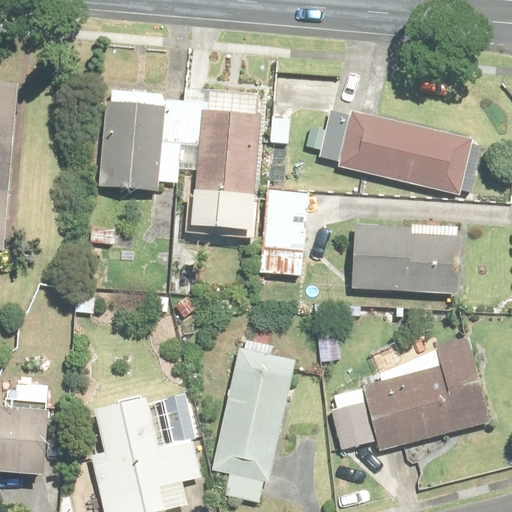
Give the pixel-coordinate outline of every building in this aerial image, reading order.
[(79,108),(70,217),(128,219),(140,113),(79,108)] [(293,112),(273,110),(271,147),(291,148),(293,112)] [(449,164),(297,130),(285,187),(436,220),(449,164)] [(229,139),(167,136),(161,252),(224,255),(229,139)] [(275,209),(230,207),(226,297),(271,299),(275,209)] [(427,255),(321,253),(319,315),(425,317),(427,255)] [(96,293),(75,292),(74,315),(95,316),(96,293)] [(226,511),(227,508),(236,510),(264,373),(205,361),(176,497),(195,501),(193,511),(226,511)] [(408,397),(299,415),(311,485),(454,461),(447,415),(440,366),(404,370),(408,397)] [(150,511),(153,506),(169,499),(154,413),(119,420),(117,414),(62,427),(73,472),(56,475),(63,511),(150,511)] [(0,499),(12,500),(16,429),(0,428),(0,499)]
